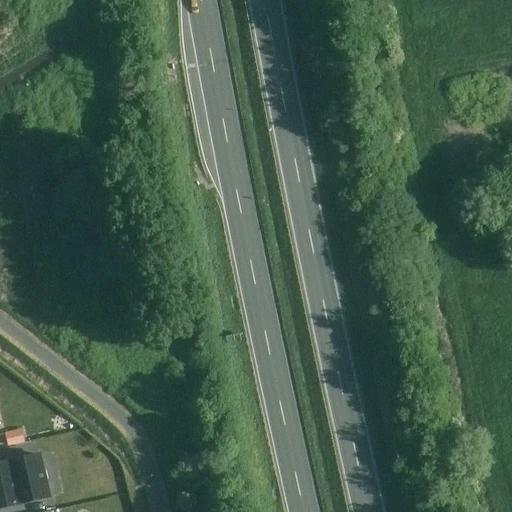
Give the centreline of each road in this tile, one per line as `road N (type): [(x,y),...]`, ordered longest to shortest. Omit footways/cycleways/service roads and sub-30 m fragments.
road 1 (motorway): [(368,511),(265,0)]
road 2 (motorway): [(201,0),(304,511)]
